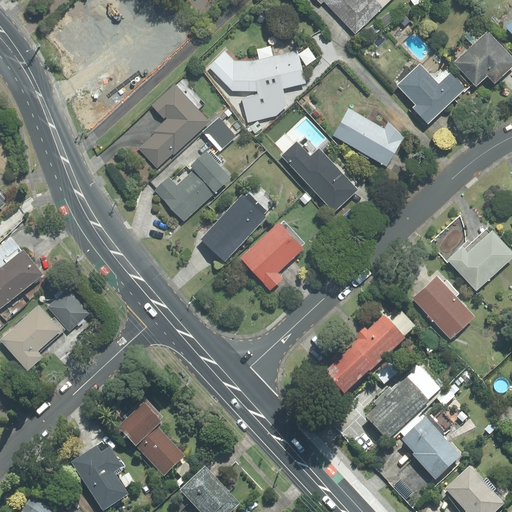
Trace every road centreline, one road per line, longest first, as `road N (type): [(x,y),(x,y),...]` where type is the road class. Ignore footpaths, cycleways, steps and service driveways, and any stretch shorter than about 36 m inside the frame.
road 1 (residential): [(511,136),(466,165),(231,385)]
road 2 (secondary): [(0,32),(37,90),(84,206),(165,310)]
road 3 (residential): [(0,464),(165,310)]
road 4 (secondary): [(231,385),(346,511)]
